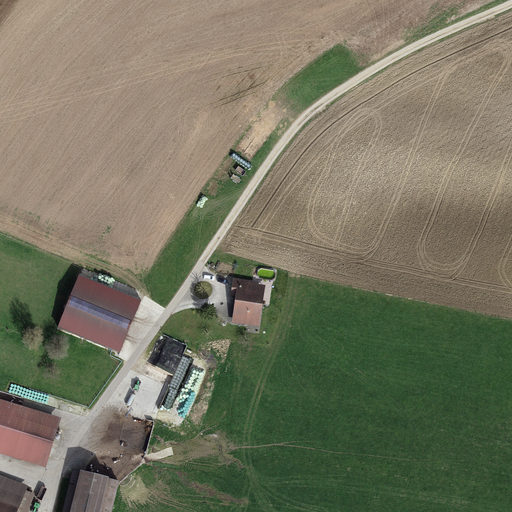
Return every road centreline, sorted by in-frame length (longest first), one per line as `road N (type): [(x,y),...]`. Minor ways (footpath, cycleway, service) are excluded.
road 1 (track): [(511,1),(421,42),(301,120),(202,261)]
road 2 (residential): [(202,261),(59,467),(51,511)]
